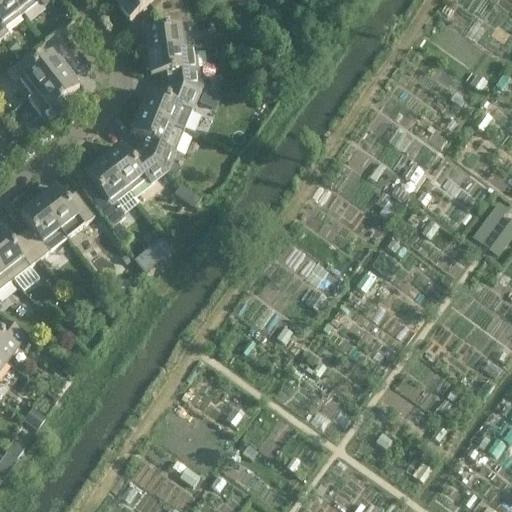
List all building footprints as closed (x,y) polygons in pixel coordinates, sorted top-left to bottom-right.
[(5,31),(22,17),(8,0),(0,0),(0,42),(9,36),(5,31)] [(8,0),(22,17),(40,3),(43,9),(53,1),(52,0),(8,0)] [(121,0),(115,5),(129,23),(152,5),(159,13),(156,15),(158,19),(188,6),(183,0),(121,0)] [(276,0),(275,7),(309,13),(311,0),(276,0)] [(194,50),(188,6),(158,19),(159,21),(163,20),(164,31),(144,34),(145,40),(141,41),(143,57),(194,50)] [(16,46),(9,51),(14,57),(21,52),(16,46)] [(485,58),(496,66),(504,55),(493,47),(485,58)] [(194,50),(143,57),(145,72),(150,72),(150,78),(165,76),(167,88),(168,89),(200,93),(200,92),(210,91),(209,80),(199,82),(198,81),(194,50)] [(32,98),(68,70),(59,58),(55,60),(51,55),(35,67),(28,58),(6,75),(14,84),(19,80),(32,98)] [(49,129),(70,113),(63,103),(79,91),(75,86),(78,83),(68,70),(32,98),(27,101),(49,129)] [(200,93),(168,89),(167,91),(171,92),(167,102),(148,94),(146,100),(142,99),(136,113),(184,133),(200,93)] [(136,113),(130,128),(134,130),(131,136),(150,144),(146,153),(142,152),(141,153),(167,173),(176,176),(179,168),(171,164),(184,133),(136,113)] [(167,173),(141,153),(140,155),(142,158),(134,164),(122,149),(116,153),(114,149),(101,159),(129,195),(146,181),(150,186),(167,173)] [(89,200),(112,230),(125,220),(120,206),(117,204),(129,195),(101,159),(89,169),(91,172),(86,176),(98,192),(89,200)] [(48,190),(35,200),(67,241),(94,219),(78,198),(68,205),(56,190),(50,194),(48,190)] [(196,195),(189,206),(191,208),(194,210),(202,199),(199,197),(196,195)] [(32,233),(23,240),(39,262),(67,241),(35,200),(23,210),(25,213),(20,217),(32,233)] [(0,267),(12,283),(39,262),(23,240),(13,248),(1,232),(0,232),(0,267)] [(0,292),(12,283),(0,267),(0,292)] [(307,296),(296,313),(307,320),(318,303),(307,296)] [(109,309),(109,316),(112,320),(120,313),(112,305),(109,309)] [(0,360),(6,364),(25,340),(2,323),(0,325),(0,360)] [(32,411),(24,421),(37,431),(45,421),(32,411)] [(14,441),(6,452),(17,461),(25,450),(14,441)] [(421,476),(413,491),(425,497),(432,481),(421,476)]
